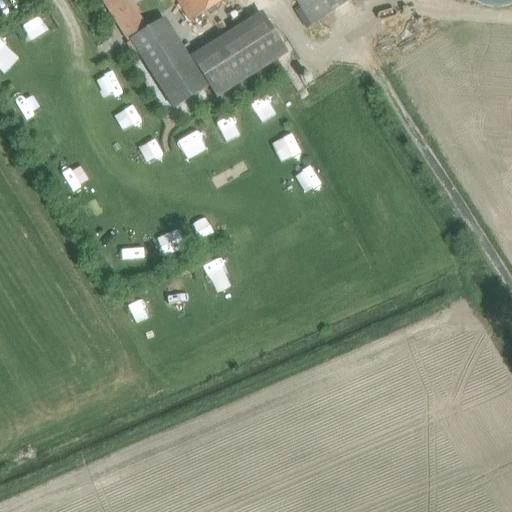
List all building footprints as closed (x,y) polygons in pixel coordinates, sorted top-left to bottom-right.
[(131,0),(106,0),(104,1),(130,43),(126,45),(133,56),(137,54),(173,110),(209,87),(216,98),(288,53),(266,19),(193,63),(165,16),(147,26),(131,0)] [(177,0),(191,21),(223,0),(177,0)] [(295,0),(312,25),(352,0),(295,0)] [(19,31),(27,47),(41,40),(33,24),(19,31)] [(0,73),(1,74),(18,59),(0,38),(0,73)] [(113,72),(94,78),(101,100),(120,93),(113,72)] [(254,122),(271,111),(260,95),(243,107),(254,122)] [(130,102),(112,112),(123,132),(141,123),(130,102)] [(144,127),(132,144),(150,156),(162,139),(144,127)] [(44,158),(59,146),(46,128),(30,140),(44,158)] [(273,145),(279,162),(297,156),(292,139),(273,145)] [(175,160),(187,154),(181,140),(168,146),(175,160)] [(53,173),(63,191),(82,181),(72,163),(53,173)] [(76,212),(83,225),(100,215),(93,203),(76,212)] [(158,234),(165,252),(180,246),(173,228),(158,234)] [(311,244),(338,266),(351,250),(325,228),(311,244)] [(119,245),(132,274),(151,266),(138,237),(119,245)] [(274,276),(253,284),(260,301),(280,292),(274,276)] [(134,320),(150,311),(140,293),(124,303),(134,320)]
